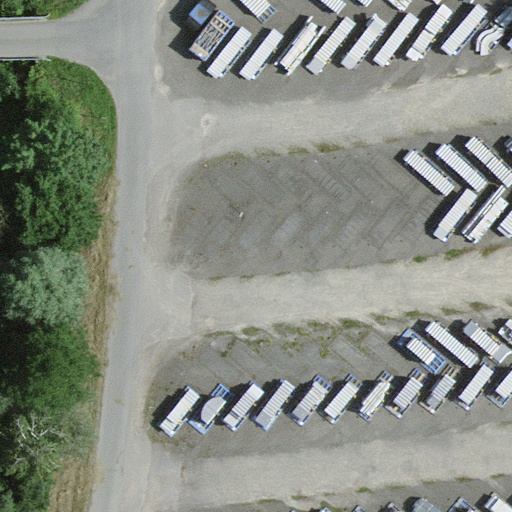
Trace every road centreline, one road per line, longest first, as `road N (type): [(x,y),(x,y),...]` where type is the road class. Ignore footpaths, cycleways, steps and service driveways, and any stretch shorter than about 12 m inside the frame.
road 1 (unclassified): [(144,50),(109,511)]
road 2 (unclassified): [(144,50),(0,51)]
